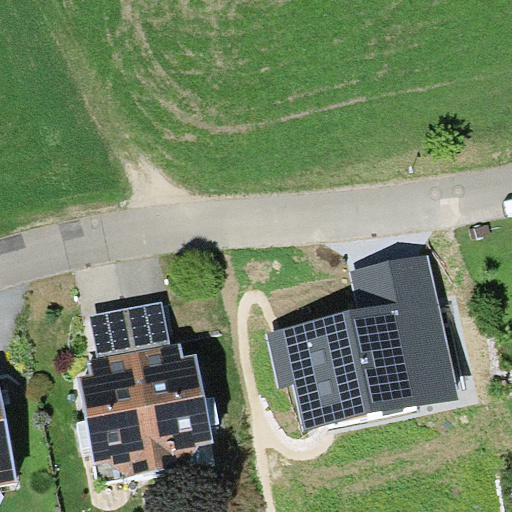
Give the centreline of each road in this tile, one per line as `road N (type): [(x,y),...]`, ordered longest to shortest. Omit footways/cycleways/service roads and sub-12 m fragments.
road 1 (residential): [(0,258),(160,233),(450,206),(511,191)]
road 2 (track): [(82,86),(160,233)]
